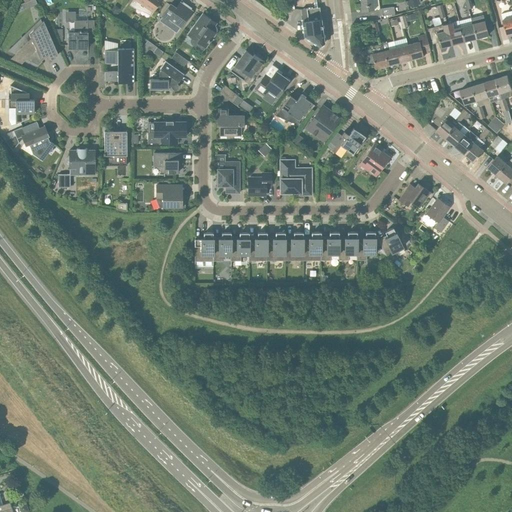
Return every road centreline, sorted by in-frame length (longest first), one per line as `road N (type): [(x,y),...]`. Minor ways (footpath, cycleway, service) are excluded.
road 1 (residential): [(417,144),(370,207),(218,210),(203,193),(203,103)]
road 2 (primary): [(208,471),(0,238)]
road 3 (primary): [(0,262),(113,405),(194,487)]
road 4 (secondary): [(478,359),(345,474)]
road 5 (residential): [(511,51),(388,83),(368,106)]
road 6 (primary): [(345,474),(273,500),(208,471)]
road 7 (residential): [(94,104),(83,131),(67,129),(51,110),(65,73),(94,78)]
road 8 (residential): [(511,226),(417,144)]
